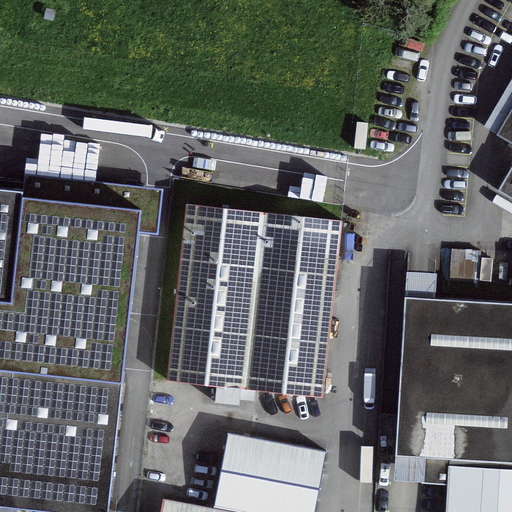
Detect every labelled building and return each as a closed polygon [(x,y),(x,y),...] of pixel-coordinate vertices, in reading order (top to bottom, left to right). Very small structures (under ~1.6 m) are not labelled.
[(511,105),(494,135),(511,145),(511,105)] [(138,230),(156,232),(161,187),(25,172),(23,191),(0,188),(0,506),(11,507),(54,511),(107,511),(122,382),(138,230)] [(223,204),(223,207),(186,203),(167,381),(323,398),(342,220),(229,208),(229,205),(223,204)] [(478,252),(450,250),(448,281),(476,282),(478,252)] [(420,484),(447,485),(445,511),(511,511),(511,303),(403,297),(394,456),(422,458),(420,484)] [(227,430),(212,509),(161,499),(158,511),(314,511),(319,490),(326,451),(227,430)]
